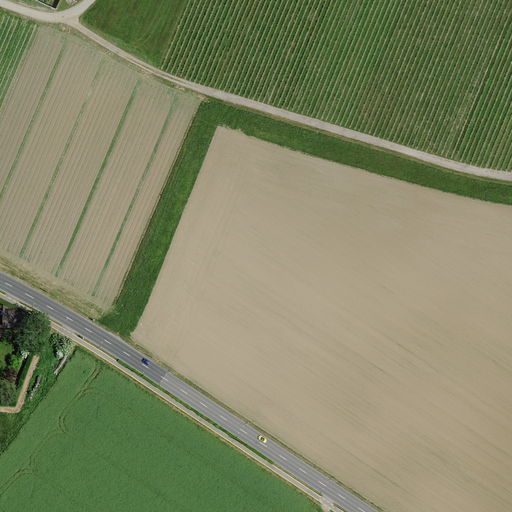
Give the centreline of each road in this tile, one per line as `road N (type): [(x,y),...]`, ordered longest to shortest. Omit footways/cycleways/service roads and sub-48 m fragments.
road 1 (track): [(64,17),(154,71),(203,89),(511,176)]
road 2 (tertiary): [(365,511),(141,362),(0,280)]
